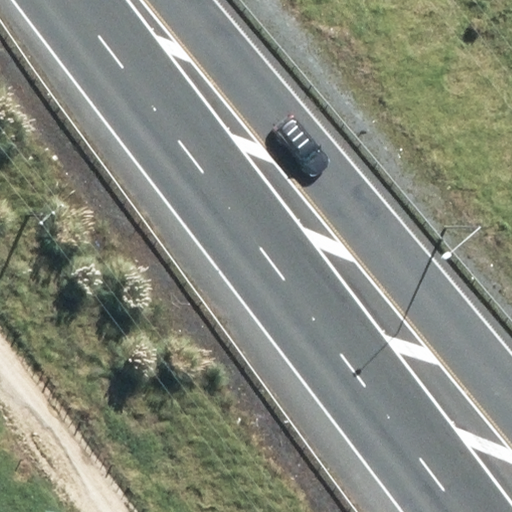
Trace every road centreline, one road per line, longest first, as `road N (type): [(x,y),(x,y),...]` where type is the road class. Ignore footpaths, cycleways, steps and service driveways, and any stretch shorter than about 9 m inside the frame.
road 1 (trunk): [(125,0),(345,280)]
road 2 (trunk): [(491,511),(345,280)]
road 3 (trunk): [(345,280),(511,455)]
